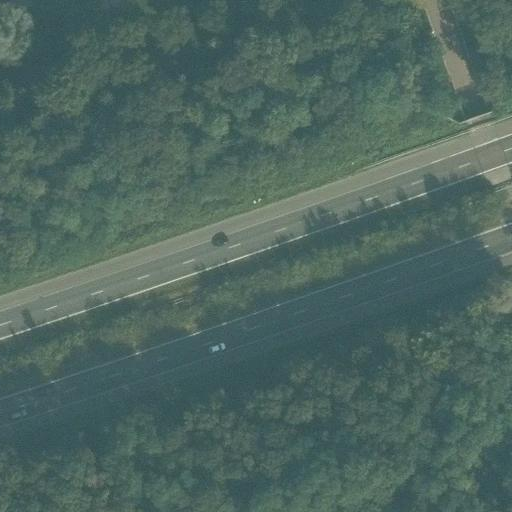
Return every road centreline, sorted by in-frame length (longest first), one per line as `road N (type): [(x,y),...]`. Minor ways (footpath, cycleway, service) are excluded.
road 1 (motorway): [(511,149),(0,325)]
road 2 (motorway): [(0,414),(511,238)]
